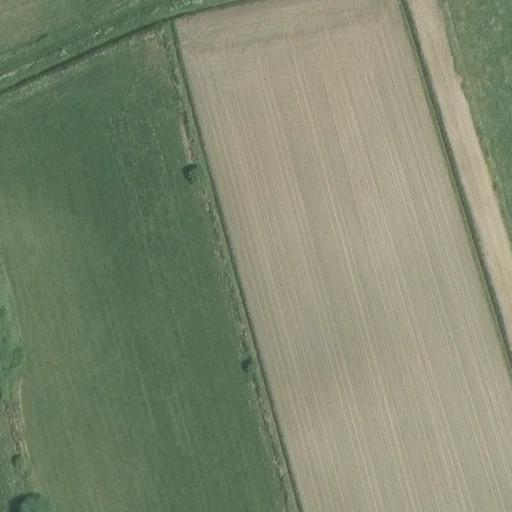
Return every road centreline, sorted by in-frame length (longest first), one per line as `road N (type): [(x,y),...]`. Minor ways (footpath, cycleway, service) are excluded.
road 1 (track): [(423,0),(511,304)]
road 2 (track): [(0,78),(199,0)]
